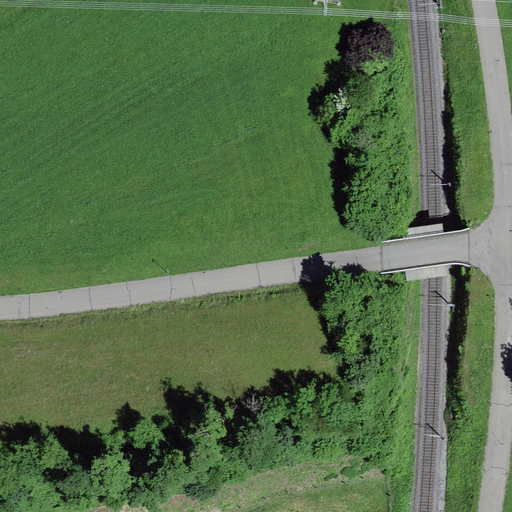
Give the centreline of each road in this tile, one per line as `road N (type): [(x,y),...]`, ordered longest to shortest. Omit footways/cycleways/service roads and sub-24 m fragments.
road 1 (residential): [(0,313),(381,258),(511,249)]
road 2 (residential): [(511,253),(491,511)]
road 3 (residential): [(482,0),(505,117),(511,245)]
